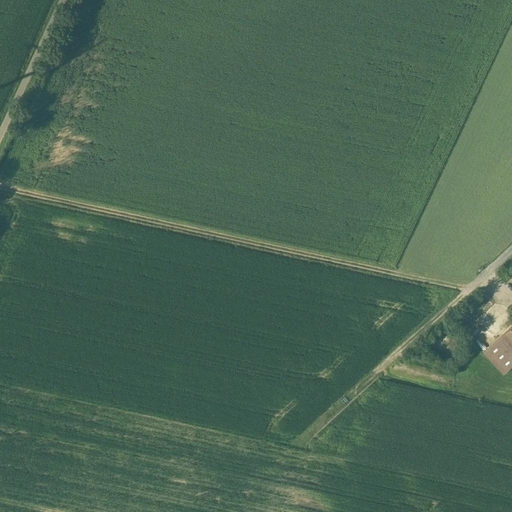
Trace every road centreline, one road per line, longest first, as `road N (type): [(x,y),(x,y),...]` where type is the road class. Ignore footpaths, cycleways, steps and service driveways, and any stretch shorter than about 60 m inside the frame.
road 1 (track): [(469,288),(0,186)]
road 2 (track): [(469,288),(295,447)]
road 3 (unclassified): [(0,136),(63,0)]
